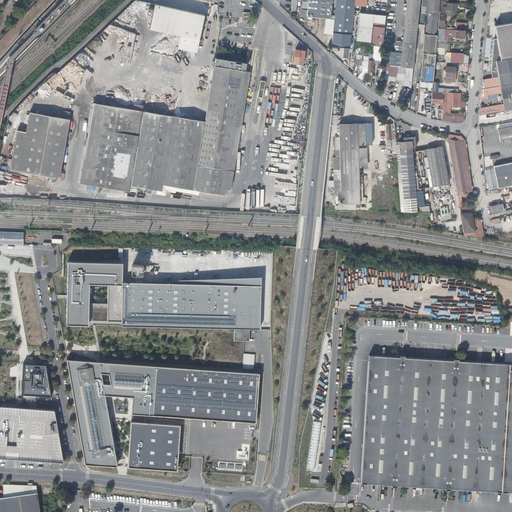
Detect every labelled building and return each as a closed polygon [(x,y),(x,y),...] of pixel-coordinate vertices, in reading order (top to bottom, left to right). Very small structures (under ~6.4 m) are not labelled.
[(308,0),(307,12),(307,16),(321,18),(331,19),(332,0),(308,0)] [(335,0),(334,19),(332,35),(332,43),(331,46),(350,48),(354,5),(354,0),(335,0)] [(407,0),(403,41),(416,43),(420,0),(407,0)] [(428,0),(427,11),(438,12),(439,13),(440,0),(428,0)] [(445,13),(451,13),(452,10),(456,11),(457,4),(448,3),(447,10),(446,10),(445,13)] [(204,14),(155,4),(150,29),(180,35),(179,41),(198,45),(204,14)] [(436,35),(438,12),(427,11),(425,34),(436,35)] [(385,25),(386,15),(360,12),(356,41),(371,42),(373,26),(373,23),(385,25)] [(439,12),(438,29),(442,29),(445,29),(445,26),(444,26),(445,16),(451,17),(451,13),(445,13),(439,12)] [(331,19),(321,18),(320,26),(326,27),(325,34),(327,35),(332,35),(334,19),(331,19)] [(511,22),(494,26),(500,57),(511,54),(511,22)] [(385,27),(373,26),(371,42),(371,44),(383,46),(385,27)] [(455,30),(453,30),(452,41),(465,42),(465,31),(455,30)] [(436,35),(425,34),(422,53),(436,54),(437,40),(437,35),(436,35)] [(416,43),(403,41),(401,67),(414,68),(416,43)] [(436,54),(422,53),(422,65),(435,66),(435,63),(436,54)] [(446,62),(463,63),(464,54),(446,53),(446,62)] [(511,56),(498,59),(502,86),(511,84),(511,56)] [(210,205),(223,208),(235,130),(246,63),(235,61),(216,57),(214,69),(207,110),(205,121),(192,119),(126,108),(92,102),(88,127),(79,182),(117,189),(130,191),(130,192),(157,196),(180,200),(210,205)] [(445,83),(451,83),(451,82),(455,82),(455,67),(451,67),(452,63),(446,63),(446,67),(445,83)] [(399,66),(389,64),(388,76),(396,77),(399,66)] [(435,66),(422,65),(420,80),(433,82),(435,68),(435,66)] [(64,71),(62,71),(62,81),(67,80),(67,81),(72,81),(72,75),(76,75),(76,69),(71,69),(71,67),(68,67),(64,67),(64,71)] [(57,72),(39,89),(42,92),(46,89),(46,90),(48,88),(53,93),(59,87),(53,82),(60,75),(57,72)] [(498,86),(497,78),(491,79),(483,80),(484,88),(498,86)] [(511,108),(511,84),(502,86),(507,109),(511,108)] [(457,106),(457,93),(450,93),(450,105),(449,105),(448,106),(457,106)] [(434,98),(432,98),(432,102),(436,103),(440,103),(441,103),(442,94),(434,94),(434,98)] [(10,171),(60,179),(70,118),(29,111),(26,131),(17,130),(10,171)] [(360,198),(360,183),(361,174),(361,149),(361,146),(368,146),(368,124),(343,124),(342,180),(335,180),(335,193),(341,193),(341,203),(362,203),(362,198),(360,198)] [(511,126),(500,129),(502,141),(511,139),(511,126)] [(403,191),(403,198),(404,205),(417,204),(413,162),(411,140),(399,141),(403,191)] [(460,141),(448,140),(457,197),(469,196),(469,191),(468,181),(466,182),(460,141)] [(432,186),(449,184),(443,147),(426,149),(432,186)] [(511,161),(493,166),(498,188),(511,184),(511,161)] [(490,206),(492,214),(499,212),(497,204),(490,206)] [(453,213),(448,214),(448,216),(441,217),(442,222),(454,219),(453,213)] [(471,214),(460,214),(464,233),(474,232),(471,214)] [(0,243),(23,244),(24,232),(0,231),(0,243)] [(235,328),(235,340),(244,340),(250,340),(250,328),(261,328),(263,276),(147,282),(124,281),(125,261),(71,260),(69,324),(95,325),(235,328)] [(134,263),(133,274),(145,275),(145,264),(134,263)] [(496,304),(496,288),(460,286),(460,290),(456,290),(456,297),(451,296),(451,306),(460,306),(459,308),(462,308),(463,302),(496,304)] [(511,364),(370,355),(362,483),(511,492),(511,364)] [(119,465),(106,393),(135,395),(133,413),(257,422),(261,372),(242,371),(106,361),(102,361),(69,358),(86,463),(119,465)] [(25,363),(23,393),(51,394),(46,364),(25,363)] [(0,456),(65,461),(56,409),(0,405),(0,456)] [(182,425),(133,421),(129,466),(178,470),(182,425)] [(313,423),(306,469),(315,470),(321,424),(313,423)] [(39,511),(37,492),(0,497),(0,511),(39,511)]
